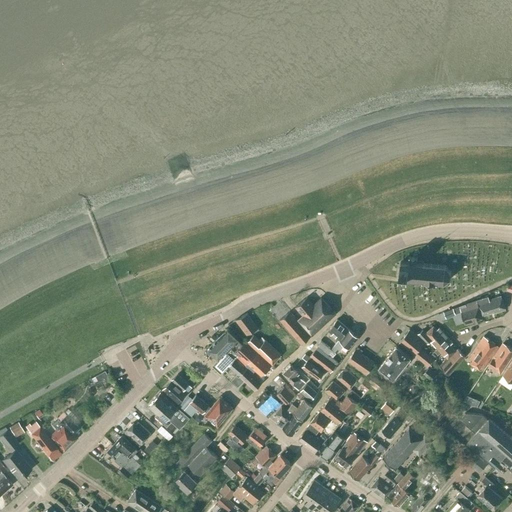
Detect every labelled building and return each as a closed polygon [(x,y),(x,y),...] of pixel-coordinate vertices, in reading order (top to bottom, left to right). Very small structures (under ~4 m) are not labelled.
[(436,282),(436,283),(437,283),(437,282),(443,283),(444,284),(444,283),(449,279),(450,279),(449,278),(450,272),(451,272),(451,271),(450,271),(446,266),(445,265),(445,266),(439,265),(439,264),(438,264),(438,265),(432,265),(432,264),(431,264),(431,265),(424,264),(425,263),(424,263),(424,264),(417,263),(417,257),(417,258),(414,258),(414,257),(413,257),(410,257),(409,257),(409,262),(400,262),(400,265),(398,275),(399,275),(398,279),(408,280),(409,280),(415,280),(415,281),(416,281),(416,280),(422,281),(422,282),(423,282),(423,281),(429,281),(429,282),(430,282),(436,282)] [(488,296),(477,300),(481,315),(493,312),(493,313),(505,309),(501,296),(489,300),(488,296)] [(321,297),(313,304),(306,297),(295,306),(303,315),(298,319),(311,336),(336,313),(321,297)] [(481,315),(477,300),(476,300),(459,306),(444,312),(446,318),(461,312),(465,323),(482,318),(481,315)] [(280,319),(301,344),(311,336),(290,311),(280,319)] [(236,319),(247,334),(258,328),(247,313),(236,319)] [(337,319),(328,330),(339,339),(339,340),(339,339),(340,340),(348,329),(337,319)] [(439,332),(442,335),(444,333),(439,327),(436,329),(433,326),(426,333),(422,329),(418,333),(427,343),(431,340),(439,332)] [(236,358),(239,355),(248,363),(257,353),(245,342),(242,345),(238,340),(227,329),(222,334),(221,334),(209,347),(209,351),(218,360),(216,361),(225,370),(229,365),(236,358)] [(339,339),(331,349),(332,349),(334,351),(337,348),(339,346),(341,348),(344,344),(349,348),(356,340),(358,337),(348,329),(340,340),(339,339),(339,340),(339,339)] [(399,342),(428,366),(434,359),(420,347),(424,342),(409,329),(399,342)] [(444,333),(442,335),(439,332),(431,340),(438,347),(434,351),(438,354),(442,351),(447,357),(441,364),(442,366),(448,375),(465,356),(458,348),(455,350),(450,344),(452,342),(444,333)] [(247,341),(272,365),(281,355),(265,339),(262,337),(259,340),(253,335),(247,341)] [(469,357),(473,359),(470,363),(481,371),(498,346),(484,336),(469,357)] [(321,340),(317,344),(328,354),(332,349),(331,349),(321,340)] [(511,348),(506,344),(503,342),(488,364),(500,373),(511,355),(511,348)] [(379,366),(393,377),(398,371),(401,373),(406,366),(404,364),(410,356),(396,345),(379,366)] [(318,346),(310,356),(330,372),(338,363),(331,357),(318,346)] [(347,361),(366,374),(374,362),(361,353),(363,350),(357,347),(356,349),(355,349),(347,361)] [(271,366),(257,353),(248,363),(262,375),(271,366)] [(302,357),(307,360),(302,366),(319,379),(324,372),(312,363),(314,360),(305,353),(302,357)] [(262,382),(236,358),(229,365),(232,368),(238,373),(231,380),(238,386),(244,380),(255,390),(262,382)] [(511,361),(503,375),(511,381),(511,361)] [(297,371),(298,370),(294,367),(293,367),(291,365),(283,372),(291,381),(290,381),(295,387),(298,389),(305,382),(302,380),(302,381),(297,375),(299,373),(297,371)] [(337,377),(350,388),(358,379),(345,367),(337,377)] [(423,374),(431,380),(436,374),(428,368),(423,374)] [(92,376),(97,387),(112,381),(108,370),(92,376)] [(178,374),(163,389),(178,402),(192,387),(178,374)] [(368,380),(382,391),(386,386),(372,375),(368,380)] [(360,384),(367,390),(371,385),(364,380),(360,384)] [(331,395),(337,400),(338,399),(345,391),(333,381),(325,390),(331,395)] [(300,391),(311,400),(317,393),(306,384),(300,391)] [(277,393),(286,404),(296,395),(288,385),(277,393)] [(266,389),(253,402),(258,407),(271,394),(266,389)] [(166,426),(172,420),(180,428),(189,417),(177,407),(160,393),(157,397),(156,397),(148,406),(157,413),(155,416),(163,423),(166,426)] [(211,407),(209,405),(196,394),(192,399),(188,395),(179,406),(184,410),(190,403),(202,413),(204,415),(217,426),(233,408),(220,397),(211,407)] [(280,404),(271,394),(259,407),(268,417),(275,410),(280,404)] [(337,400),(331,395),(320,409),(338,423),(346,413),(349,415),(359,404),(347,395),(342,402),(338,399),(337,400)] [(304,398),(282,427),(292,435),(303,420),(302,418),(312,404),(304,398)] [(480,401),(474,398),(471,404),(477,407),(480,401)] [(380,407),(389,414),(394,407),(386,401),(380,407)] [(282,427),(297,407),(292,403),(287,410),(281,406),(275,413),(280,417),(276,423),(282,427)] [(360,407),(369,415),(373,410),(364,403),(360,407)] [(37,417),(42,413),(39,409),(34,412),(37,417)] [(395,415),(395,414),(381,430),(390,438),(408,416),(400,410),(395,415)] [(319,411),(310,423),(319,430),(321,431),(330,420),(319,411)] [(467,443),(494,466),(495,467),(496,466),(500,469),(503,466),(499,462),(501,461),(502,460),(511,468),(511,437),(489,418),(488,419),(482,414),(466,412),(460,419),(475,433),(467,443)] [(52,424),(54,426),(57,429),(50,435),(64,450),(76,438),(72,434),(79,427),(66,414),(60,421),(57,418),(52,424)] [(382,429),(387,422),(381,418),(376,425),(382,429)] [(27,428),(37,440),(45,433),(36,421),(27,428)] [(125,432),(140,446),(151,433),(138,421),(135,424),(133,422),(125,432)] [(9,426),(13,434),(22,429),(17,422),(9,426)] [(298,439),(315,452),(323,442),(315,436),(319,430),(310,423),(298,439)] [(171,439),(175,434),(163,424),(159,429),(171,439)] [(246,439),(248,436),(238,427),(236,429),(233,427),(228,432),(232,436),(227,442),(239,453),(244,447),(241,445),(246,439)] [(264,438),(266,436),(256,427),(248,436),(246,439),(255,447),(257,444),(260,447),(266,440),(264,438)] [(421,430),(418,434),(409,427),(382,456),(395,468),(412,449),(419,455),(432,440),(421,430)] [(0,438),(11,452),(3,459),(18,478),(31,468),(14,447),(19,443),(7,429),(0,434),(0,438)] [(323,442),(315,452),(329,462),(340,447),(339,446),(345,438),(334,430),(328,438),(327,437),(323,442)] [(335,456),(348,466),(356,456),(367,441),(354,432),(335,456)] [(45,433),(37,440),(52,460),(61,452),(45,433)] [(194,478),(198,474),(200,475),(218,456),(206,446),(212,440),(205,433),(177,462),(184,470),(175,479),(187,491),(197,481),(194,478)] [(129,456),(131,454),(137,460),(140,457),(135,452),(138,450),(122,435),(114,444),(126,455),(126,454),(129,456)] [(444,448),(448,443),(442,438),(438,443),(444,448)] [(376,448),(379,444),(375,440),(371,444),(376,448)] [(225,452),(229,449),(221,441),(218,444),(225,452)] [(150,442),(144,449),(149,454),(155,447),(150,442)] [(126,455),(114,444),(107,451),(117,460),(117,461),(122,466),(118,471),(126,479),(131,473),(132,474),(141,464),(137,461),(137,460),(131,454),(129,456),(126,454),(126,455)] [(376,448),(382,454),(386,449),(379,444),(376,448)] [(267,464),(267,465),(279,477),(280,476),(291,463),(281,454),(273,462),(271,460),(276,455),(266,445),(256,456),(265,466),(267,464)] [(359,479),(380,456),(375,452),(369,460),(362,455),(349,471),(359,480),(359,479)] [(220,466),(230,476),(239,466),(229,456),(220,466)] [(487,463),(479,456),(471,465),(479,472),(487,463)] [(273,483),(279,477),(267,465),(254,479),(258,484),(264,478),(268,482),(270,481),(273,483)] [(371,486),(384,497),(392,488),(392,487),(396,483),(384,474),(389,468),(384,465),(380,470),(382,472),(371,486)] [(239,466),(236,470),(241,475),(245,472),(239,466)] [(0,488),(3,492),(12,484),(1,471),(0,472),(0,488)] [(405,488),(415,477),(408,471),(405,475),(399,482),(386,496),(399,506),(411,493),(405,488)] [(399,482),(405,475),(400,471),(394,477),(399,482)] [(477,496),(492,509),(502,498),(490,488),(494,483),(485,475),(481,480),(486,485),(477,496)] [(241,499),(244,496),(254,504),(264,491),(247,476),(241,483),(233,492),(241,499)] [(305,504),(308,506),(323,485),(314,479),(303,494),(309,498),(305,504)] [(434,480),(410,506),(416,511),(417,511),(430,498),(427,496),(429,493),(430,494),(433,492),(431,490),(437,483),(434,480)] [(218,491),(227,498),(233,490),(225,483),(218,491)] [(332,492),(323,485),(308,506),(312,509),(316,503),(321,507),(332,492)] [(128,501),(144,511),(152,499),(136,488),(128,501)] [(455,497),(457,499),(445,511),(466,511),(470,509),(467,507),(472,502),(460,491),(455,497)] [(332,492),(321,507),(326,510),(325,511),(330,511),(341,498),(332,492)] [(228,511),(234,505),(223,496),(217,502),(228,511)] [(349,497),(340,509),(343,511),(353,511),(359,506),(349,497)] [(171,511),(152,499),(144,511),(171,511)] [(105,511),(93,502),(84,511),(105,511)]
